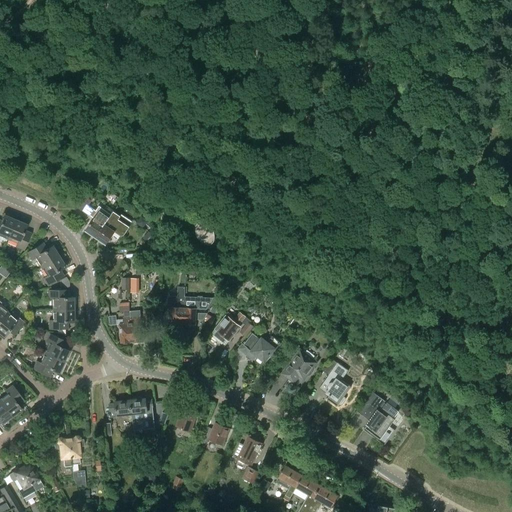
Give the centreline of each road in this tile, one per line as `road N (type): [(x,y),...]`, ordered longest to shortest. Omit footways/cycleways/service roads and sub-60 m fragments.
road 1 (tertiary): [(451,511),(273,415),(117,359)]
road 2 (tertiary): [(117,359),(98,332),(71,239),(44,215),(0,196)]
